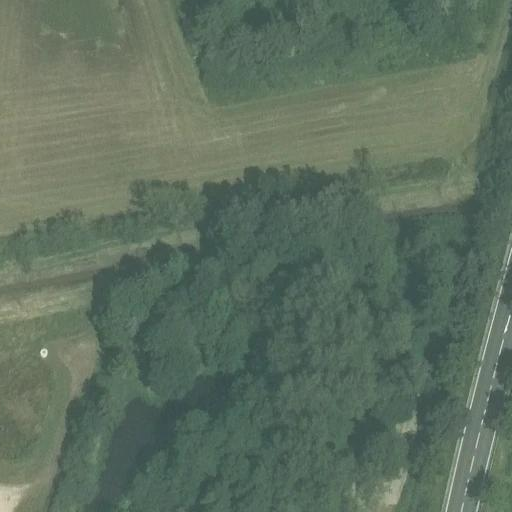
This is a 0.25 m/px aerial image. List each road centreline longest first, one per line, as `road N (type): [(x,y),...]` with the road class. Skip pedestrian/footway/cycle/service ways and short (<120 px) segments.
road 1 (primary): [(458,511),(511,275)]
road 2 (track): [(506,0),(466,147)]
